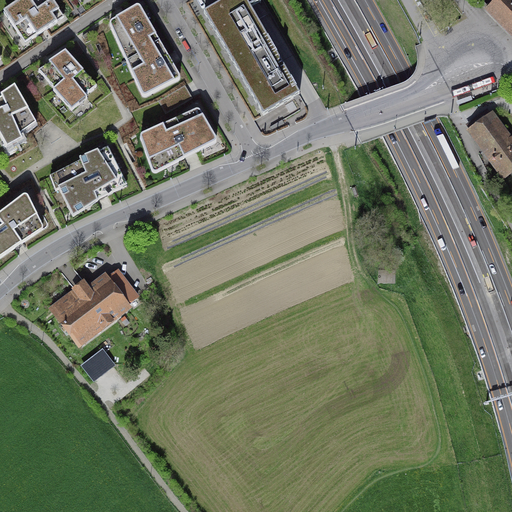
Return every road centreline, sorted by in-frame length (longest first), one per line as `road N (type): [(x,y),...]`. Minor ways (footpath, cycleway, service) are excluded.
road 1 (motorway): [(327,0),(444,223),(511,405)]
road 2 (motorway): [(511,327),(431,141),(354,0)]
road 3 (residential): [(0,293),(83,235),(256,158)]
road 4 (residential): [(256,158),(498,65)]
road 5 (residential): [(256,158),(165,0)]
road 6 (residential): [(123,0),(0,82)]
